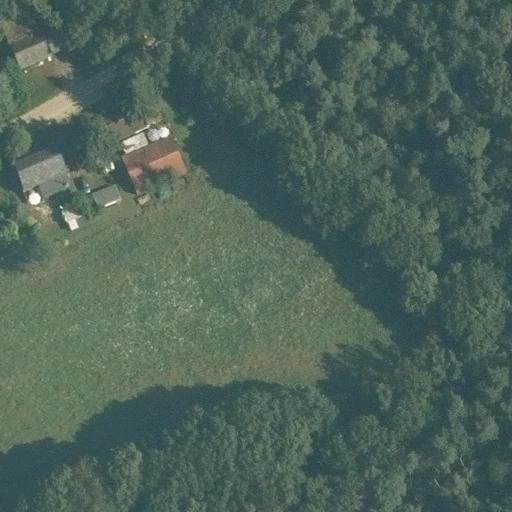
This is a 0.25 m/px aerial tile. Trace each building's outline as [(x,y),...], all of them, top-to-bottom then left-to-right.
[(0,22),(0,24),(9,47),(20,70),(64,50),(54,28),(37,35),(27,11),(0,22)] [(153,102),(139,109),(147,127),(161,121),(153,102)] [(116,144),(107,126),(86,136),(87,139),(95,155),(116,144)] [(187,175),(171,138),(149,147),(144,135),(121,145),(126,157),(122,159),(137,196),(187,175)] [(10,165),(23,194),(36,188),(41,200),(70,188),(53,147),(10,165)] [(99,210),(120,202),(115,188),(93,196),(96,204),(99,210)] [(80,220),(77,212),(75,207),(61,213),(65,225),(66,226),(80,220)]
